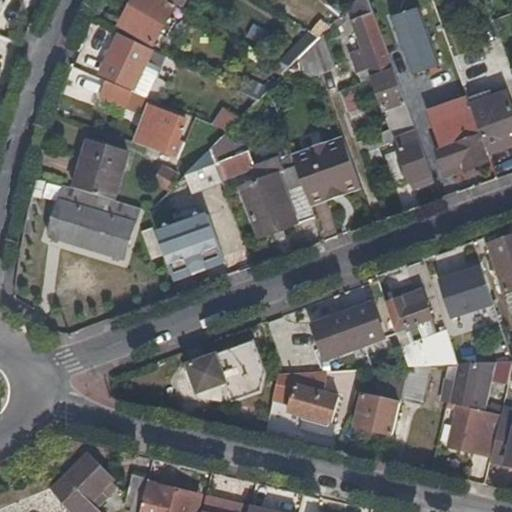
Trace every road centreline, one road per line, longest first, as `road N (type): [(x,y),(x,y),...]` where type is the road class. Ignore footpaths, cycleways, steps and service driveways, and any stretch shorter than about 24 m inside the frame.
road 1 (residential): [(511,202),(37,373)]
road 2 (tertiary): [(493,511),(38,402)]
road 3 (residential): [(73,0),(47,50),(0,214)]
